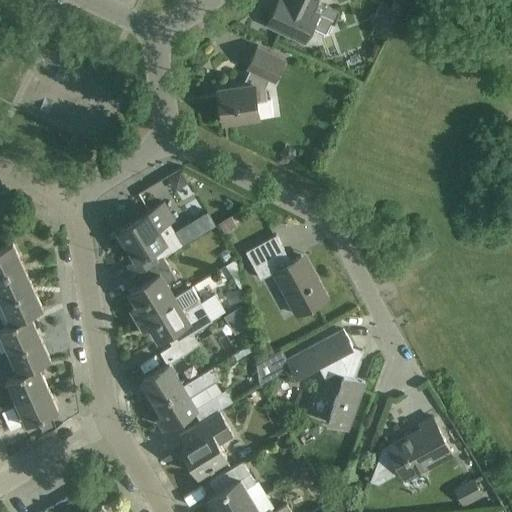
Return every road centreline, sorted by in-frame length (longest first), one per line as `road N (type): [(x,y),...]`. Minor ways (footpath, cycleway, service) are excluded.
road 1 (residential): [(412,380),(356,257),(318,215),(176,136)]
road 2 (residential): [(110,423),(81,220)]
road 3 (residential): [(176,136),(162,164),(81,220)]
road 4 (residential): [(110,423),(0,487)]
